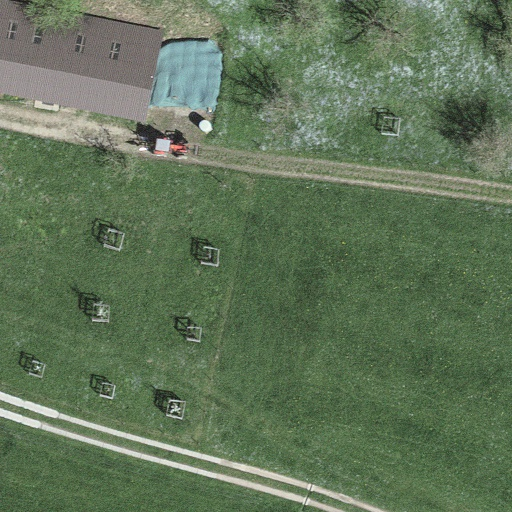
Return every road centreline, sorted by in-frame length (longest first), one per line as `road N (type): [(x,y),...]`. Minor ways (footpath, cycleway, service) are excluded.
road 1 (track): [(0,115),(511,195)]
road 2 (track): [(360,511),(0,403)]
